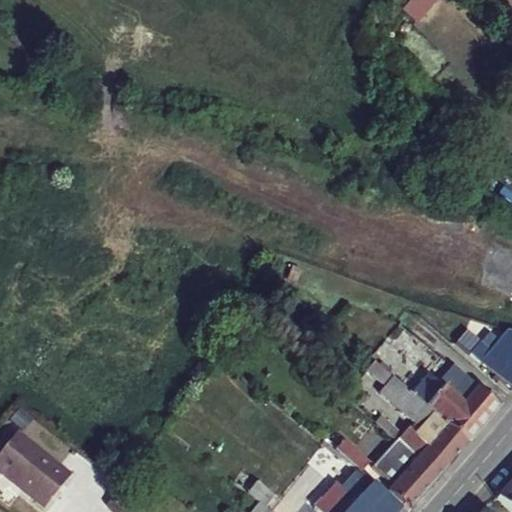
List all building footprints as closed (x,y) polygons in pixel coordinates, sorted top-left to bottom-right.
[(511,387),(511,330),(504,329),(489,347),(466,328),(456,339),(511,387)] [(437,378),(423,393),(420,390),(415,396),(450,427),(468,442),(499,404),(443,354),(428,371),(437,378)] [(437,378),(428,371),(410,392),(415,396),(420,390),(423,393),(437,378)] [(389,413),(380,424),(394,436),(396,434),(391,429),(399,421),(389,413)] [(391,489),(412,507),(449,464),(431,448),(399,421),(391,429),(396,434),(394,436),(419,457),(391,489)] [(431,448),(449,464),(468,442),(450,427),(431,448)] [(75,481),(77,478),(23,435),(20,438),(75,481)] [(0,463),(0,471),(51,511),(67,491),(75,481),(20,438),(0,463)] [(341,471),(345,465),(320,444),(312,454),(327,467),(331,463),(341,471)] [(400,511),(401,511),(354,472),(336,492),(354,508),(350,511),(400,511)] [(256,499),(246,511),(293,511),(297,507),(256,477),(245,491),(256,499)] [(511,511),(511,480),(496,498),(511,511)]
